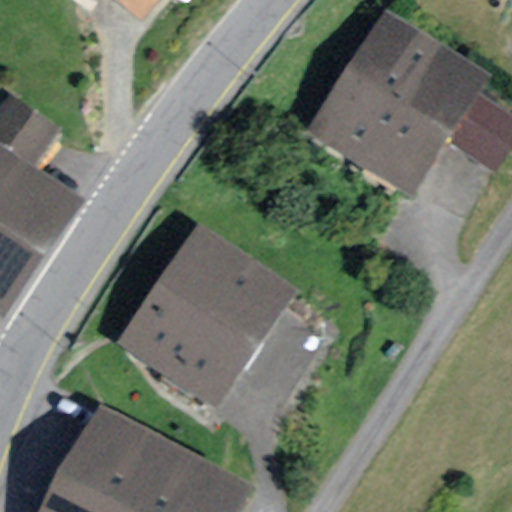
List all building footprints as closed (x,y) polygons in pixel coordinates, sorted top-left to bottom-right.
[(174,0),(106,0),(148,33),(174,0)] [(494,92),(384,23),(308,144),(417,213),(494,92)] [(53,138),(6,107),(0,115),(0,298),(11,306),(78,208),(28,175),(53,138)] [(306,304),(202,235),(124,351),(228,420),(306,304)] [(249,511),(257,498),(92,416),(42,511),(249,511)]
